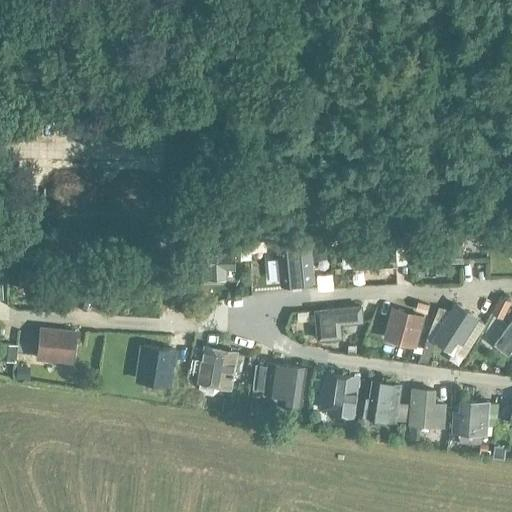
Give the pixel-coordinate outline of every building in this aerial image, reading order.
[(360,243),(352,243),(352,269),(396,268),(396,241),(393,241),(392,234),(383,235),(383,241),(360,242),(360,243)] [(313,238),(315,257),(326,256),(325,237),(313,238)] [(452,238),(422,238),(422,261),(441,261),(463,260),(463,250),(464,238),(452,238)] [(312,281),(309,241),(280,244),(283,284),(312,281)] [(183,253),(184,269),(195,269),(197,269),(205,268),(205,275),(227,274),(227,270),(234,270),(233,252),(209,252),(209,249),(208,245),(185,247),(185,251),(184,251),(184,253),(183,253)] [(156,286),(154,256),(114,259),(116,289),(156,286)] [(56,273),(55,263),(38,264),(19,265),(19,274),(19,289),(39,289),(39,299),(57,299),(57,290),(67,290),(66,273),(56,273)] [(337,285),(348,284),(347,278),(342,274),(336,275),(337,285)] [(503,318),(511,301),(500,296),(492,313),(503,318)] [(456,302),(432,340),(451,352),(458,341),(463,345),(481,317),(456,302)] [(428,307),(418,304),(416,312),(426,314),(428,307)] [(363,305),(317,310),(320,339),(343,337),(341,323),(364,321),(363,305)] [(397,307),(393,305),(384,337),(416,346),(425,315),(397,307)] [(511,320),(494,344),(508,355),(511,350),(511,320)] [(40,327),(36,357),(70,361),(72,341),(79,342),(80,331),(40,327)] [(435,343),(426,339),(420,360),(428,363),(435,343)] [(206,346),(200,379),(230,385),(236,354),(221,352),(221,349),(206,346)] [(142,349),(138,378),(171,383),(174,366),(176,348),(163,347),(162,352),(142,349)] [(18,360),(17,370),(24,371),(25,361),(18,360)] [(268,366),(265,390),(265,391),(288,395),(287,403),(299,405),(299,403),(305,366),(269,361),(268,366)] [(324,392),(322,410),(331,411),(331,416),(354,418),(354,415),(355,415),(360,377),(337,374),(336,379),(326,378),(324,392)] [(398,412),(399,402),(402,384),(402,383),(398,382),(390,381),(380,379),(372,378),(369,397),(369,399),(366,399),(363,417),(396,421),(397,418),(398,412)] [(411,411),(410,424),(417,425),(444,427),(446,403),(437,402),(437,389),(412,387),(411,411)] [(253,395),(252,404),(261,405),(262,396),(253,395)] [(455,420),(454,433),(461,433),(461,434),(485,436),(487,407),(481,406),(481,401),(463,399),(462,412),(455,412),(455,420)] [(494,445),(492,457),(494,457),(504,459),(505,446),(494,445)]
